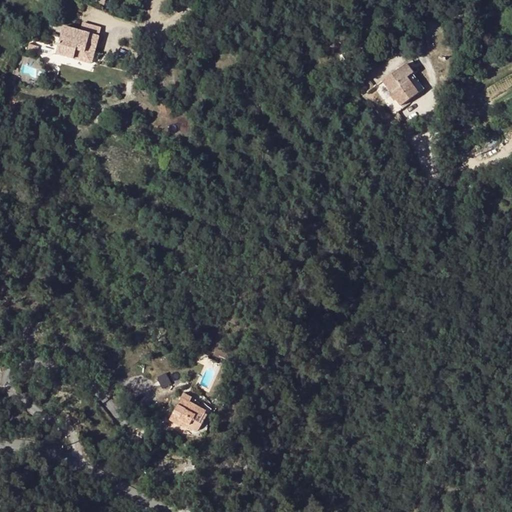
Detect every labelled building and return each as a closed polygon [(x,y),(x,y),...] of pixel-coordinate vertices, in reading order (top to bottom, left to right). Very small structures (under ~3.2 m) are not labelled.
[(30,18),(26,22),(32,26),(35,22),(30,18)] [(85,55),(90,36),(63,29),(56,56),(74,61),(77,52),(85,55)] [(397,37),(392,31),(385,37),(389,43),(397,37)] [(77,52),(74,61),(92,66),(99,39),(90,36),(85,55),(77,52)] [(384,81),(401,106),(423,89),(406,65),(384,81)] [(188,402),(187,405),(204,414),(208,408),(184,395),(182,398),(188,402)] [(189,428),(194,431),(204,414),(187,405),(188,402),(182,398),(170,421),(181,427),(184,422),(190,425),(189,428)] [(207,416),(204,414),(194,431),(198,433),(207,416)] [(165,460),(161,460),(159,482),(179,483),(180,475),(187,476),(188,461),(181,461),(176,461),(165,460)]
